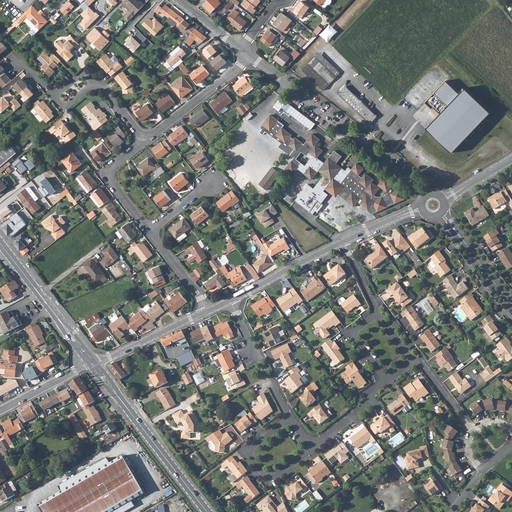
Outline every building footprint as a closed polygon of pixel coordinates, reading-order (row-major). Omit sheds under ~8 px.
[(125,0),(124,2),(132,10),(132,11),(135,14),(145,4),(141,1),(140,2),(138,0),(125,0)] [(218,1),(218,0),(208,0),(203,5),(210,13),(220,4),(220,3),(218,1)] [(254,9),(253,8),(254,7),(255,8),(259,2),(260,1),(258,0),(249,0),(248,1),(246,0),(245,0),(241,4),(253,13),(256,10),(254,9)] [(293,12),(301,18),(310,7),(302,1),(293,12)] [(129,11),(134,15),(135,14),(132,11),(132,10),(124,2),(122,4),(129,11)] [(160,11),(165,5),(161,2),(156,7),(160,11)] [(160,11),(168,18),(166,20),(174,26),(175,27),(177,28),(184,19),(165,5),(160,11)] [(18,22),(22,18),(33,7),(31,6),(16,21),(18,22)] [(95,13),(89,6),(85,10),(81,14),(85,18),(79,23),(85,29),(100,16),(96,12),(95,13)] [(31,21),(39,30),(48,22),(33,7),(22,18),(28,24),(31,21)] [(226,20),(240,30),(247,22),(237,15),(239,13),(237,12),(234,10),(226,20)] [(134,15),(129,11),(125,16),(125,18),(128,21),(134,15)] [(273,24),(283,31),(292,20),(282,13),(273,24)] [(149,17),(142,24),(155,36),(164,26),(155,18),(152,20),(149,17)] [(176,30),(178,32),(180,31),(185,35),(183,37),(186,39),(188,38),(195,29),(184,19),(177,28),(176,30)] [(330,41),(338,30),(330,23),(321,35),(330,41)] [(318,26),(313,32),(317,35),(322,29),(318,26)] [(14,44),(24,34),(17,27),(7,36),(14,44)] [(94,27),(86,36),(101,50),(109,41),(107,39),(110,35),(105,30),(101,34),(94,27)] [(269,30),(261,40),(269,46),(277,36),(280,33),(273,28),(271,31),(269,30)] [(184,41),(189,45),(195,39),(200,43),(207,38),(195,29),(188,38),(186,39),(184,41)] [(132,35),(127,42),(131,46),(130,47),(134,52),(146,39),(138,31),(133,36),(132,35)] [(70,36),(67,39),(68,40),(64,45),(60,41),(57,41),(55,43),(55,46),(59,50),(57,51),(68,62),(74,56),(69,51),(71,49),(72,50),(75,47),(75,48),(79,44),(78,43),(74,39),(70,36)] [(167,61),(174,69),(179,65),(182,63),(183,62),(180,59),(186,54),(178,46),(169,54),(172,57),(167,61)] [(202,52),(206,59),(215,52),(211,46),(202,52)] [(290,64),(295,59),(300,54),(295,50),(289,57),(280,50),(274,58),(284,66),(287,61),(290,64)] [(53,54),(50,58),(44,52),(38,58),(44,64),(41,67),(46,71),(44,73),(49,78),(54,73),(52,71),(58,65),(61,62),(53,54)] [(211,62),(217,70),(226,62),(220,54),(211,62)] [(97,62),(102,69),(103,67),(104,69),(104,70),(107,73),(108,73),(111,76),(122,67),(118,61),(118,60),(115,57),(114,57),(110,59),(106,55),(97,62)] [(132,56),(125,62),(129,67),(137,60),(132,56)] [(320,62),(315,57),(302,70),(324,90),(336,77),(320,62)] [(320,62),(336,77),(340,73),(329,61),(324,57),(320,62)] [(179,65),(186,74),(189,72),(182,63),(179,65)] [(191,75),(198,84),(209,75),(203,65),(191,75)] [(114,78),(119,84),(120,83),(123,87),(122,88),(123,93),(128,93),(133,93),(133,87),(133,84),(130,80),(131,79),(128,76),(127,77),(123,71),(114,78)] [(9,76),(6,72),(1,77),(0,77),(0,86),(2,88),(11,80),(8,77),(9,76)] [(242,92),(251,85),(254,83),(249,77),(247,79),(245,77),(233,86),(241,96),(244,94),(242,92)] [(22,78),(14,85),(20,93),(20,92),(28,86),(25,83),(26,82),(22,78)] [(175,82),(171,86),(181,98),(192,89),(184,78),(177,84),(175,82)] [(446,81),(425,102),(439,116),(427,128),(452,153),(465,140),(467,143),(489,121),(486,118),(491,112),(466,88),(460,94),(446,81)] [(28,86),(20,92),(27,100),(34,94),(30,90),(32,88),(29,85),(28,86)] [(242,92),(244,94),(245,95),(253,88),(251,85),(242,92)] [(338,94),(352,107),(370,124),(377,117),(356,97),(345,86),(338,94)] [(210,104),(218,115),(222,112),(220,110),(231,101),(225,93),(210,104)] [(156,103),(163,112),(174,103),(168,94),(156,103)] [(0,113),(10,105),(15,111),(21,105),(14,98),(9,103),(4,97),(0,99),(0,113)] [(34,108),(46,122),(54,116),(50,111),(51,110),(43,100),(41,102),(38,99),(34,103),(36,105),(34,108)] [(81,109),(86,115),(90,116),(93,119),(92,123),(94,126),(91,128),(94,131),(97,129),(107,121),(105,118),(106,116),(103,113),(102,113),(99,108),(95,111),(94,109),(94,106),(91,102),(81,109)] [(136,112),(142,121),(153,113),(154,114),(157,111),(151,104),(148,106),(147,104),(140,109),(136,112)] [(237,108),(242,115),(247,111),(243,106),(242,104),(237,108)] [(189,120),(195,128),(208,118),(202,110),(189,120)] [(311,180),(319,171),(324,175),(313,189),(307,185),(295,201),(313,214),(315,211),(317,213),(323,205),(321,204),(328,195),(323,191),(325,189),(333,179),(344,187),(338,195),(354,207),(360,199),(362,201),(360,204),(368,210),(367,211),(372,214),(404,199),(400,189),(399,189),(384,177),(379,184),(379,186),(385,191),(382,194),(381,196),(378,197),(376,197),(373,196),(379,189),(371,182),(373,180),(365,174),(362,178),(358,176),(363,169),(356,164),(351,170),(348,168),(345,171),(336,164),(341,157),(334,151),(324,164),(321,161),(319,163),(315,160),(317,158),(322,151),(315,145),(319,140),(312,134),(304,145),(295,138),(293,140),(290,138),(291,136),(281,128),(284,126),(270,115),(260,128),(262,130),(260,133),(263,135),(266,132),(281,144),(279,147),(290,156),(290,155),(294,158),(286,169),(293,174),(297,169),(311,180)] [(60,121),(49,131),(52,134),(53,133),(57,137),(60,134),(67,143),(76,135),(73,131),(71,131),(65,124),(64,125),(60,121)] [(121,138),(125,135),(118,126),(107,135),(116,147),(123,141),(121,139),(121,138)] [(176,144),(177,144),(188,135),(181,126),(169,135),(170,136),(176,144)] [(94,131),(91,133),(98,141),(103,137),(97,129),(94,131)] [(170,136),(167,138),(173,146),(176,144),(170,136)] [(103,144),(110,152),(113,149),(106,141),(103,144)] [(152,149),(159,159),(168,152),(168,151),(170,149),(164,141),(161,143),(152,149)] [(91,152),(99,162),(111,153),(110,152),(103,144),(103,143),(91,152)] [(0,166),(2,165),(12,156),(17,152),(10,145),(0,153),(0,166)] [(192,160),(197,168),(208,161),(202,152),(192,160)] [(63,160),(72,172),(82,164),(72,153),(63,160)] [(19,158),(11,164),(14,167),(16,166),(18,168),(16,170),(20,174),(28,168),(30,171),(36,166),(30,158),(24,163),(19,158)] [(137,167),(144,175),(155,167),(154,166),(148,159),(137,167)] [(156,178),(160,176),(165,172),(161,167),(157,170),(157,172),(154,175),(156,178)] [(258,184),(266,191),(280,174),(272,168),(258,184)] [(78,177),(87,189),(96,182),(86,170),(78,177)] [(170,182),(177,191),(189,182),(182,174),(170,182)] [(78,177),(76,178),(85,190),(87,189),(78,177)] [(46,178),(42,182),(45,187),(43,189),(41,185),(37,188),(44,197),(49,193),(51,195),(56,191),(46,178)] [(333,179),(325,189),(336,198),(338,195),(344,187),(333,179)] [(92,194),(101,206),(109,200),(100,188),(92,194)] [(18,195),(27,208),(28,207),(33,213),(40,208),(35,201),(30,196),(26,189),(18,195)] [(60,194),(63,198),(66,195),(69,193),(66,189),(60,194)] [(492,196),(488,199),(495,209),(508,201),(511,206),(511,199),(506,190),(502,192),(501,192),(498,194),(494,196),(492,196)] [(154,198),(161,207),(171,200),(164,191),(154,198)] [(227,195),(216,203),(223,212),(231,205),(232,206),(239,201),(233,192),(227,196),(227,195)] [(30,196),(35,201),(39,198),(35,193),(30,196)] [(92,194),(90,196),(99,208),(101,206),(92,194)] [(102,211),(109,220),(113,225),(121,219),(114,210),(116,209),(112,203),(102,211)] [(8,205),(0,210),(0,214),(3,218),(12,211),(8,205)] [(272,205),(256,215),(264,229),(274,223),(271,217),(277,213),(272,205)] [(489,215),(484,206),(480,209),(478,211),(477,213),(476,214),(472,208),(465,212),(468,217),(467,217),(472,226),(489,215)] [(191,215),(198,224),(209,216),(202,207),(191,215)] [(87,216),(90,220),(91,219),(95,216),(96,215),(93,211),(87,216)] [(3,228),(8,236),(9,235),(10,235),(12,235),(12,237),(15,235),(19,230),(27,225),(23,220),(17,213),(10,218),(12,221),(11,222),(3,228)] [(65,214),(61,216),(65,222),(69,220),(65,214)] [(52,216),(42,223),(46,228),(47,226),(49,225),(51,228),(54,232),(52,234),(56,240),(65,233),(60,226),(65,222),(61,216),(56,220),(52,216)] [(179,236),(184,233),(190,228),(184,219),(170,229),(176,239),(179,236)] [(118,231),(123,237),(127,243),(137,236),(134,232),(133,232),(129,227),(130,226),(127,223),(118,231)] [(408,237),(417,249),(426,242),(434,237),(429,230),(426,232),(423,228),(418,232),(419,232),(415,235),(414,233),(408,237)] [(494,230),(484,236),(487,241),(489,245),(490,245),(491,246),(491,247),(493,251),(503,245),(497,235),(494,230)] [(14,244),(23,255),(29,251),(25,246),(29,243),(21,233),(14,239),(15,241),(15,242),(14,244)] [(253,236),(266,256),(253,264),(258,273),(272,264),(276,269),(278,267),(273,259),(271,256),(264,245),(256,234),(253,236)] [(389,241),(384,244),(387,248),(387,249),(389,251),(393,256),(403,248),(405,251),(410,247),(401,235),(394,240),(390,243),(389,241)] [(264,245),(271,256),(284,249),(286,251),(290,249),(284,238),(271,245),(269,242),(264,245)] [(131,245),(132,246),(136,251),(144,262),(152,256),(141,241),(137,245),(134,242),(131,245)] [(185,250),(188,255),(192,252),(194,255),(187,259),(190,264),(196,259),(199,263),(207,258),(201,249),(197,242),(185,250)] [(117,255),(110,246),(102,252),(106,257),(100,262),(105,268),(119,257),(117,255)] [(511,266),(511,253),(509,248),(498,254),(508,270),(511,266)] [(388,257),(382,249),(378,252),(378,251),(366,260),(373,269),(384,260),(388,257)] [(437,253),(429,259),(431,262),(435,267),(432,269),(439,278),(449,271),(443,264),(442,263),(443,262),(444,261),(437,253)] [(96,281),(104,275),(95,264),(98,262),(95,258),(92,260),(91,260),(84,266),(96,281)] [(209,261),(218,274),(204,284),(209,291),(217,285),(220,289),(226,285),(222,279),(226,276),(219,268),(213,259),(209,261)] [(249,264),(246,266),(248,270),(256,280),(260,278),(249,264)] [(330,272),(324,276),(331,285),(347,274),(340,264),(332,270),(332,271),(330,272)] [(236,285),(247,279),(240,267),(229,273),(224,265),(219,268),(226,276),(228,279),(231,277),(236,285)] [(148,271),(154,283),(164,279),(158,267),(148,271)] [(193,270),(197,275),(199,278),(203,274),(200,270),(201,270),(199,267),(193,270)] [(415,269),(408,274),(411,278),(418,273),(415,269)] [(321,292),(326,288),(317,275),(312,279),(314,282),(310,285),(311,286),(309,287),(308,285),(303,288),(304,289),(301,291),(308,301),(315,296),(321,291),(321,292)] [(463,281),(458,285),(454,279),(455,279),(452,275),(443,281),(446,285),(455,298),(463,292),(468,288),(463,281)] [(0,289),(8,301),(9,302),(17,296),(13,291),(19,287),(14,281),(0,289)] [(397,282),(386,290),(390,296),(394,294),(395,296),(398,300),(397,300),(395,302),(398,305),(401,304),(402,303),(405,306),(409,303),(407,299),(410,297),(406,292),(405,293),(397,282)] [(282,297),(277,301),(285,312),(298,303),(299,304),(303,301),(294,288),(290,291),(290,293),(283,299),(282,297)] [(0,289),(0,294),(6,302),(8,301),(0,289)] [(166,303),(172,311),(175,309),(177,307),(178,309),(187,302),(179,293),(166,303)] [(472,293),(460,301),(463,305),(465,303),(467,306),(468,310),(470,313),(467,315),(471,321),(484,312),(479,305),(477,304),(475,303),(476,302),(473,297),(474,296),(472,293)] [(346,301),(341,304),(347,313),(357,306),(357,307),(361,304),(354,295),(346,301)] [(264,314),(267,315),(272,311),(273,308),(276,306),(269,297),(266,299),(265,298),(256,304),(255,304),(251,307),(260,318),(264,314)] [(148,317),(153,323),(156,320),(155,319),(164,311),(157,303),(151,309),(145,313),(148,317)] [(463,305),(461,306),(467,315),(470,313),(468,310),(467,306),(465,303),(463,305)] [(412,306),(401,314),(404,318),(406,316),(409,320),(411,320),(412,322),(411,323),(416,331),(425,324),(418,316),(419,315),(412,306)] [(145,313),(142,309),(127,322),(131,327),(134,332),(138,329),(137,328),(146,321),(145,320),(148,317),(145,313)] [(0,316),(0,328),(3,334),(5,333),(19,326),(21,324),(17,316),(14,318),(10,311),(8,312),(0,316)] [(333,311),(314,325),(320,333),(321,333),(325,338),(330,334),(326,329),(330,326),(331,328),(335,325),(336,326),(341,322),(333,311)] [(84,318),(87,324),(94,321),(96,324),(100,321),(95,314),(84,318)] [(494,321),(490,315),(482,321),(486,327),(484,328),(493,340),(502,334),(496,326),(493,322),(494,321)] [(122,316),(109,326),(119,338),(124,335),(121,331),(126,328),(128,330),(131,327),(127,322),(122,316)] [(209,327),(214,338),(224,334),(225,337),(233,333),(228,322),(221,325),(220,324),(213,327),(213,325),(209,327)] [(28,332),(36,347),(46,342),(39,330),(40,329),(38,326),(37,326),(36,323),(26,328),(28,332)] [(103,325),(98,329),(95,325),(89,330),(99,342),(107,336),(108,337),(111,334),(103,325)] [(191,333),(196,343),(206,338),(208,342),(214,339),(214,338),(209,327),(208,326),(202,329),(202,328),(191,333)] [(271,347),(288,339),(286,334),(281,336),(278,332),(281,331),(278,326),(264,333),(266,338),(268,337),(270,341),(269,342),(271,347)] [(161,339),(165,348),(185,337),(182,330),(181,329),(161,339)] [(430,330),(421,337),(423,341),(424,340),(430,348),(429,348),(432,352),(441,345),(430,330)] [(507,337),(497,345),(500,350),(497,352),(502,358),(504,357),(506,357),(509,361),(511,359),(511,346),(510,344),(511,343),(507,337)] [(334,343),(331,339),(323,345),(337,365),(345,359),(340,352),(339,352),(338,351),(339,350),(341,348),(335,342),(334,343)] [(59,346),(57,342),(46,348),(48,351),(59,346)] [(273,350),(277,359),(282,356),(283,358),(282,358),(287,367),(295,363),(290,352),(293,351),(289,342),(273,350)] [(141,349),(144,354),(150,350),(149,348),(150,348),(149,345),(141,349)] [(446,348),(436,355),(438,359),(437,360),(441,365),(443,366),(444,364),(449,371),(458,365),(453,358),(454,358),(446,348)] [(12,364),(8,364),(8,361),(12,362),(17,362),(18,357),(15,356),(15,351),(4,350),(3,359),(0,358),(0,368),(6,369),(5,377),(14,377),(16,365),(12,364)] [(225,372),(236,367),(230,355),(232,354),(229,350),(217,355),(225,372)] [(192,351),(177,358),(181,367),(196,360),(192,351)] [(35,362),(41,373),(45,371),(44,371),(48,369),(47,368),(58,363),(52,352),(48,354),(49,356),(39,361),(39,360),(35,362)] [(108,366),(120,380),(131,373),(126,367),(127,366),(125,362),(120,364),(123,369),(122,369),(116,362),(108,366)] [(360,371),(354,362),(346,367),(348,370),(342,375),(348,384),(353,380),(358,386),(359,385),(361,385),(363,383),(364,381),(365,380),(361,374),(359,371),(360,371)] [(289,371),(292,374),(285,380),(287,383),(288,383),(290,385),(288,387),(292,392),(303,383),(308,379),(304,374),(302,376),(298,372),(300,370),(297,366),(289,371)] [(25,372),(23,374),(26,379),(28,378),(29,381),(39,376),(34,367),(25,371),(25,372)] [(494,372),(490,367),(484,372),(485,373),(482,376),(487,382),(496,375),(494,372)] [(151,375),(157,388),(168,382),(162,370),(151,375)] [(224,377),(226,380),(227,380),(232,390),(236,388),(236,389),(246,384),(244,380),(241,381),(239,376),(239,377),(235,371),(224,377)] [(457,372),(449,378),(456,387),(457,385),(463,393),(472,386),(466,378),(463,380),(457,372)] [(184,380),(186,385),(193,381),(190,376),(184,380)] [(71,386),(72,388),(71,389),(72,390),(74,389),(79,395),(87,389),(79,378),(70,384),(71,386)] [(4,385),(0,387),(0,396),(20,386),(17,380),(7,379),(7,382),(4,384),(4,385)] [(411,383),(404,388),(411,398),(413,397),(415,400),(418,400),(423,396),(424,397),(429,393),(426,388),(425,389),(423,387),(424,386),(419,379),(412,384),(411,383)] [(367,383),(365,380),(364,381),(363,383),(361,385),(359,385),(358,386),(360,389),(367,383)] [(304,389),(307,393),(301,398),(308,407),(316,400),(313,396),(314,393),(319,388),(314,382),(304,389)] [(166,410),(176,405),(168,391),(167,392),(165,388),(156,394),(158,397),(159,397),(166,410)] [(67,389),(58,394),(62,401),(64,406),(66,405),(64,401),(71,398),(67,389)] [(80,397),(85,407),(89,405),(96,401),(94,397),(93,398),(89,391),(80,397)] [(260,418),(264,415),(263,413),(265,412),(267,415),(274,411),(264,393),(257,398),(260,403),(253,409),(260,418)] [(58,394),(49,399),(53,406),(62,401),(58,394)] [(411,404),(403,394),(400,396),(401,398),(389,407),(395,416),(411,404)] [(49,399),(40,403),(44,410),(53,406),(49,399)] [(471,407),(477,415),(483,410),(487,409),(487,411),(495,408),(499,409),(498,410),(506,411),(509,413),(509,412),(511,414),(511,406),(507,403),(507,402),(500,401),(493,401),(493,399),(485,401),(485,402),(479,403),(477,402),(471,407)] [(97,412),(94,406),(90,408),(89,405),(85,407),(83,408),(89,418),(93,425),(102,420),(99,415),(98,416),(96,412),(97,412)] [(308,414),(311,418),(313,416),(315,415),(317,418),(316,419),(320,424),(332,414),(329,410),(325,413),(322,409),(322,408),(320,405),(308,414)] [(17,415),(19,419),(22,424),(38,415),(33,406),(26,409),(26,410),(17,415)] [(181,410),(173,415),(179,426),(183,424),(185,427),(185,431),(182,430),(182,438),(190,438),(190,433),(194,433),(194,431),(199,431),(199,424),(191,411),(184,415),(181,410)] [(242,419),(236,424),(242,432),(253,424),(254,425),(258,422),(251,412),(249,414),(246,410),(239,415),(242,419)] [(67,417),(82,441),(83,440),(87,437),(74,413),(67,417)] [(396,425),(389,415),(385,417),(383,414),(380,417),(381,419),(372,425),(372,428),(376,435),(381,432),(382,433),(386,431),(387,432),(390,430),(394,427),(396,425)] [(12,423),(10,419),(2,424),(9,437),(24,428),(22,424),(19,419),(13,422),(14,423),(12,424),(12,423)] [(103,428),(105,432),(107,434),(116,429),(113,422),(103,428)] [(360,430),(366,427),(364,424),(353,431),(354,434),(360,430)] [(450,469),(457,479),(463,474),(461,471),(463,471),(458,463),(458,464),(456,461),(455,453),(453,454),(452,450),(453,450),(455,442),(453,441),(453,438),(454,438),(458,431),(451,426),(446,433),(447,433),(445,440),(443,448),(445,448),(447,462),(448,462),(452,467),(450,469)] [(366,427),(350,438),(357,448),(369,440),(373,437),(366,427)] [(94,433),(96,437),(105,432),(103,428),(94,433)] [(64,429),(59,432),(63,440),(69,437),(64,429)] [(110,440),(111,443),(129,432),(127,429),(110,440)] [(209,437),(217,447),(216,452),(224,453),(225,446),(233,439),(228,432),(223,435),(220,430),(218,431),(218,432),(209,437)] [(0,442),(0,445),(4,453),(11,449),(5,439),(1,442),(0,442)] [(349,451),(344,444),(340,446),(339,445),(332,451),(331,450),(325,455),(331,463),(337,459),(341,463),(348,458),(345,454),(349,451)] [(423,458),(430,457),(428,446),(421,447),(421,449),(417,450),(417,452),(409,454),(410,458),(406,459),(409,470),(414,469),(418,468),(417,462),(419,459),(423,458)] [(124,511),(135,506),(132,501),(145,493),(124,456),(110,463),(107,458),(59,486),(62,492),(39,505),(43,511),(124,511)] [(224,463),(221,464),(224,468),(228,466),(234,474),(229,478),(233,482),(247,471),(242,464),(240,465),(238,463),(232,456),(224,463)] [(424,460),(423,458),(419,459),(417,462),(418,468),(414,469),(419,474),(423,471),(420,467),(419,462),(420,461),(424,460)] [(322,461),(313,468),(313,471),(310,472),(310,473),(307,475),(312,482),(315,482),(316,481),(318,483),(322,480),(323,478),(327,475),(327,476),(331,473),(322,461)] [(239,482),(252,499),(260,493),(250,480),(250,479),(248,476),(239,482)] [(301,478),(297,481),(298,482),(292,486),(290,485),(289,486),(286,485),(285,494),(286,495),(289,495),(288,499),(296,500),(297,494),(303,489),(304,490),(308,487),(301,478)] [(444,489),(438,481),(435,483),(434,481),(426,487),(432,496),(437,492),(438,494),(444,489)] [(0,492),(0,496),(3,502),(15,495),(13,492),(8,483),(2,486),(4,490),(0,492)] [(489,501),(500,509),(508,498),(510,500),(511,496),(511,491),(502,484),(497,490),(499,492),(496,496),(494,494),(489,501)] [(314,493),(320,501),(324,498),(317,490),(314,493)] [(259,504),(263,509),(264,511),(288,511),(284,502),(278,507),(269,496),(259,504)] [(485,511),(490,506),(482,500),(478,504),(471,511),(485,511)]
